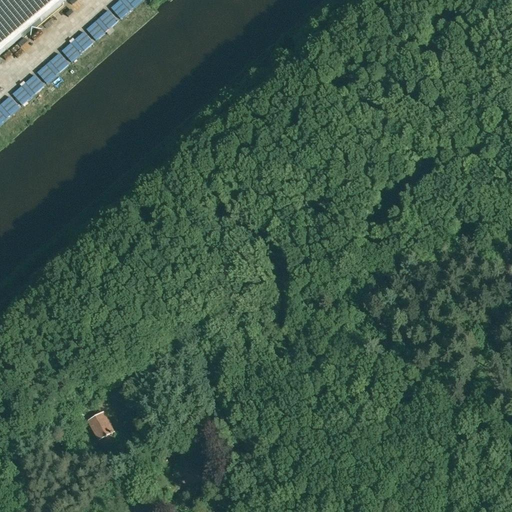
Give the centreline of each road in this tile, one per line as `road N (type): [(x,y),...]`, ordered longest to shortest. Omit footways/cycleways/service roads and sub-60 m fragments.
road 1 (track): [(82,511),(122,460),(205,424)]
road 2 (track): [(191,376),(234,511)]
